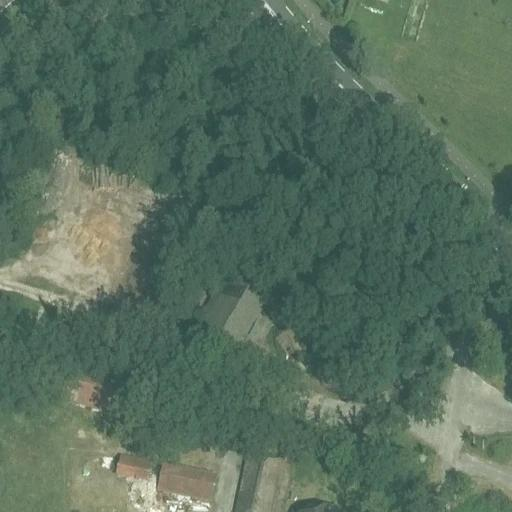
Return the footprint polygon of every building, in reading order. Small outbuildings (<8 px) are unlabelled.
[(212,292),(199,317),(208,322),(221,296),(212,292)] [(251,294),(227,329),(250,344),(274,310),(251,294)] [(313,368),(315,359),(297,329),(275,341),(293,372),(302,374),(313,368)] [(30,394),(40,359),(18,353),(8,388),(30,394)] [(78,385),(73,407),(113,415),(118,394),(78,385)] [(271,511),(283,461),(249,453),(235,511),(271,511)] [(151,488),(154,475),(125,469),(122,482),(151,488)] [(219,475),(166,478),(166,487),(176,486),(177,500),(203,499),(203,505),(220,505),(219,475)]
